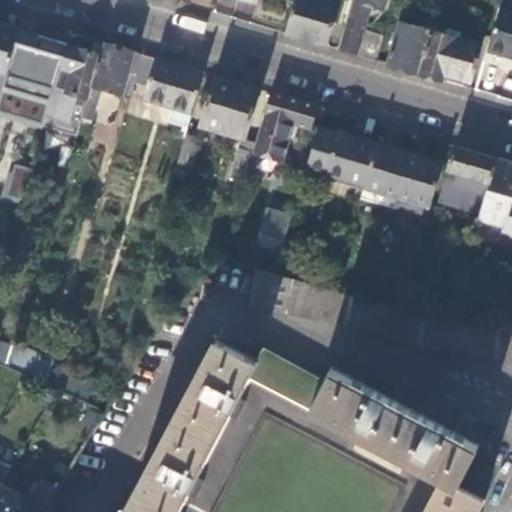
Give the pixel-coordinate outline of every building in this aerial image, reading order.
[(295,0),(285,32),(326,45),(339,3),(330,0),(295,0)] [(387,0),(356,0),(357,1),(353,0),(338,48),(358,54),(366,27),(368,22),(365,21),(370,5),(384,10),(387,0)] [(511,9),(500,6),(487,49),(511,56),(511,9)] [(27,59),(34,22),(23,18),(19,30),(12,54),(27,59)] [(388,63),(419,73),(432,29),(433,27),(401,18),(388,63)] [(0,92),(0,93),(12,54),(19,30),(0,24),(0,92)] [(67,43),(71,33),(42,24),(33,54),(62,62),(67,43)] [(385,33),(366,27),(358,54),(377,60),(385,33)] [(419,73),(444,80),(446,73),(471,81),(482,45),(452,36),(453,32),(436,27),(435,30),(432,29),(419,73)] [(121,95),(135,52),(104,42),(101,53),(82,117),(112,126),(117,111),(96,105),(101,89),(121,95)] [(101,53),(67,43),(62,62),(56,82),(65,84),(60,102),(51,99),(48,108),(81,118),(82,117),(101,53)] [(511,56),(487,49),(484,61),(511,69),(511,56)] [(27,59),(12,54),(0,93),(0,94),(0,96),(21,102),(34,61),(27,59)] [(142,54),(136,75),(150,79),(156,58),(142,54)] [(182,110),(178,124),(187,126),(203,71),(156,58),(150,79),(144,98),(182,110)] [(222,131),(237,82),(215,75),(200,125),(222,131)] [(245,138),(259,88),(237,82),(222,131),(242,137),(245,138)] [(309,127),(316,105),(270,91),(256,142),(253,151),(280,159),(285,142),(292,144),(298,123),(309,127)] [(375,146),(317,130),(305,173),(363,190),(363,187),(375,146)] [(179,163),(191,166),(200,137),(187,134),(179,163)] [(253,151),(256,142),(245,138),(242,137),(239,148),(253,153),(253,151)] [(442,164),(376,144),(375,146),(363,187),(430,207),(442,164)] [(481,213),(496,158),(454,146),(437,201),(481,213)] [(245,181),(253,153),(239,148),(231,177),(245,181)] [(481,213),(479,219),(503,226),(502,231),(511,234),(511,163),(496,158),(481,213)] [(14,163),(0,193),(0,194),(19,203),(33,172),(14,163)] [(283,252),(293,215),(268,208),(258,245),(283,252)] [(334,290),(277,273),(257,267),(250,307),(347,325),(418,344),(496,357),(511,356),(511,326),(490,326),(429,317),(401,309),(334,290)] [(405,298),(408,287),(382,279),(379,290),(405,298)] [(447,303),(430,298),(426,313),(443,318),(447,303)] [(14,344),(14,342),(3,337),(0,343),(0,363),(7,367),(14,344)] [(179,511),(249,375),(257,360),(216,339),(125,511),(179,511)] [(43,384),(50,361),(14,344),(7,367),(43,384)] [(264,346),(257,360),(249,375),(439,477),(420,511),(478,511),(486,498),(458,484),(479,445),(331,366),(324,379),(264,346)] [(63,393),(83,403),(90,390),(69,380),(63,393)] [(47,414),(58,421),(68,405),(57,397),(47,414)] [(0,487),(0,511),(45,511),(47,509),(59,488),(43,480),(30,500),(2,485),(0,487)]
